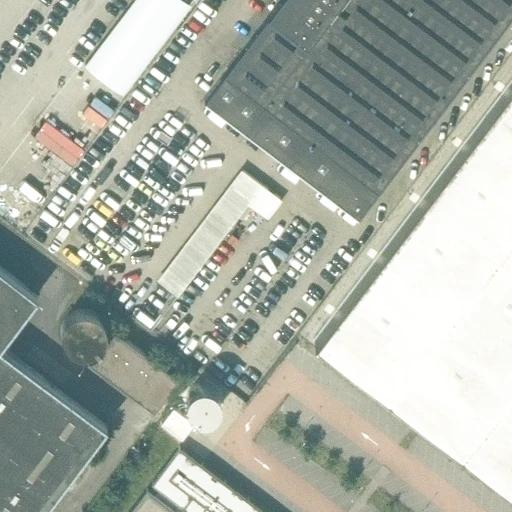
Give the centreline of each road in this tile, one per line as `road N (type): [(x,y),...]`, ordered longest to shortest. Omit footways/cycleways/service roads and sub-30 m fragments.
road 1 (unknown): [(355,242),(239,374)]
road 2 (unknown): [(334,511),(234,438)]
